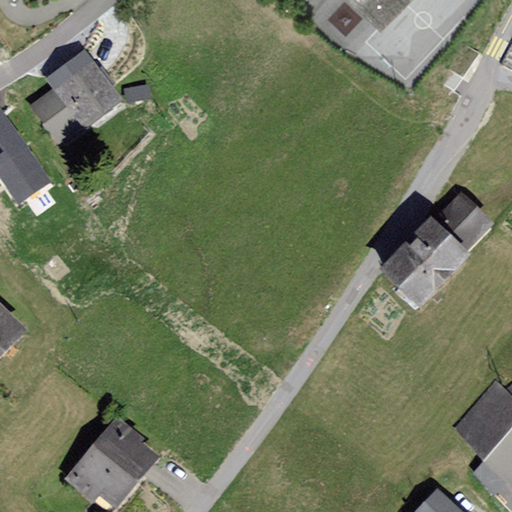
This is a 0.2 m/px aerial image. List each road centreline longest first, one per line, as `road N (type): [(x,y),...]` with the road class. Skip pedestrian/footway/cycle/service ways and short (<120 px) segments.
road 1 (residential): [(193,511),(413,205),(486,69)]
road 2 (residential): [(104,0),(0,77)]
